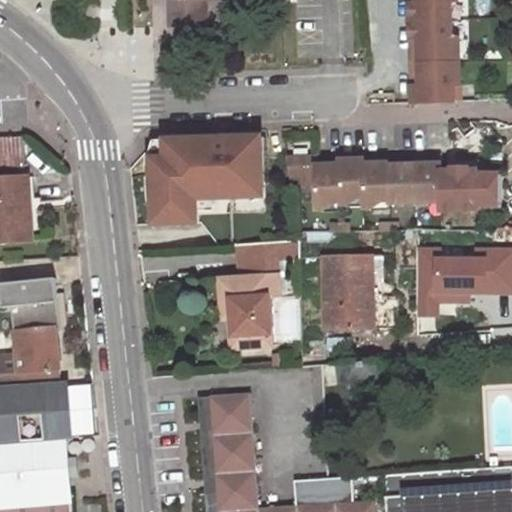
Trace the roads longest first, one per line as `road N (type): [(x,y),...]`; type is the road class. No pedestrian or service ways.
road 1 (residential): [(80,108),(314,101),(361,115),(511,112)]
road 2 (unclassified): [(80,108),(100,151),(137,511)]
